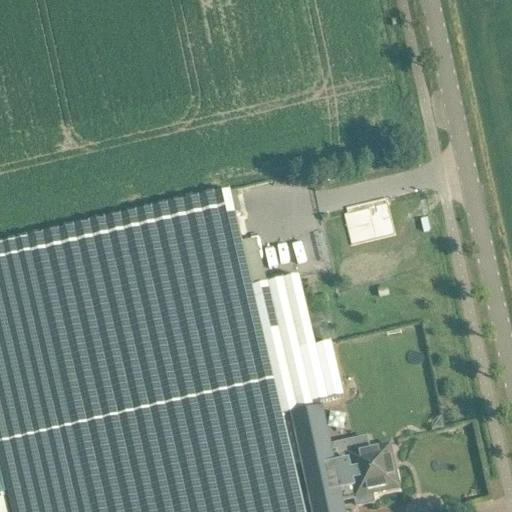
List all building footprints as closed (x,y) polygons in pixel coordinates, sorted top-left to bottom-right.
[(58,234),(0,247),(0,460),(12,511),(304,511),(293,464),(302,463),(292,416),(321,409),(320,404),(291,281),(266,287),(252,291),(241,246),(229,194),(183,205),(58,234)] [(394,209),(337,223),(348,268),(405,253),(394,209)] [(299,280),(291,281),(320,404),(343,399),(331,345),(315,349),(299,280)] [(372,497),(380,495),(400,491),(394,465),(390,466),(390,462),(393,461),(390,446),(369,451),(367,440),(337,446),(343,474),(335,475),(321,409),(292,416),(302,463),(312,511),(343,511),(341,503),(356,500),(358,508),(373,504),(372,497)] [(8,511),(0,474),(0,511),(8,511)]
